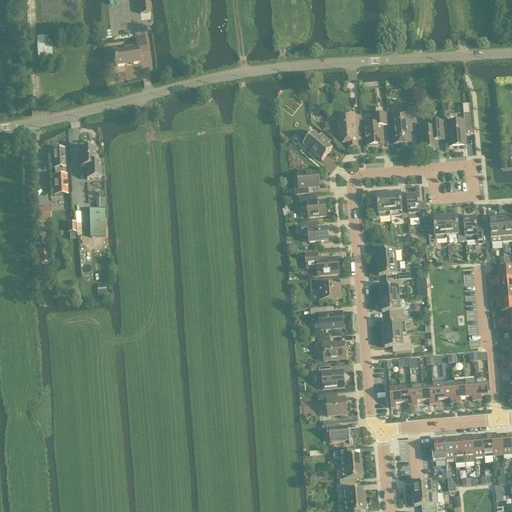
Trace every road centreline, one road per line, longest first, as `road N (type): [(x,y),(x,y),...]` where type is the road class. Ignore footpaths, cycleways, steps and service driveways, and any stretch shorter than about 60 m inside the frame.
road 1 (tertiary): [(0,128),(244,72),(511,53)]
road 2 (residential): [(381,432),(370,416),(349,193),(363,175),(432,170)]
road 3 (residential): [(499,420),(480,265)]
